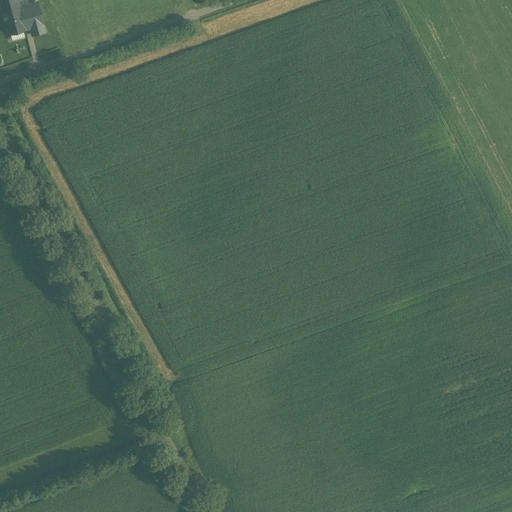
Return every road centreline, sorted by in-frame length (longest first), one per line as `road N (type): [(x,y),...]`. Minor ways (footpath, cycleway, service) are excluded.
road 1 (unclassified): [(0,128),(201,511)]
road 2 (unclassified): [(0,81),(230,0)]
